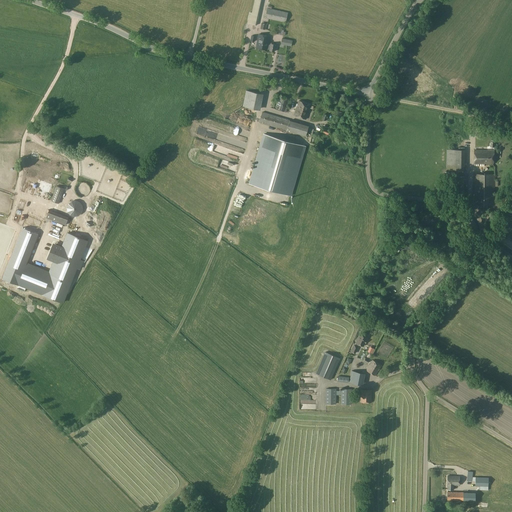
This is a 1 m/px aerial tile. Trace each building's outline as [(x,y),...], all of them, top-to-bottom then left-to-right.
[(256,25),(261,0),(254,0),(252,13),(250,12),(247,23),(256,25)] [(265,18),(269,19),(286,23),(288,13),(267,8),(265,18)] [(269,43),(268,43),(270,36),(259,34),(256,48),(267,50),(269,43)] [(271,44),(269,43),(267,50),(270,50),(269,51),(274,52),(276,45),(271,44)] [(258,110),(261,93),(245,91),(242,107),(258,110)] [(271,108),(286,112),(287,108),(286,108),(289,98),(275,95),(271,108)] [(297,107),(295,111),(294,115),(306,119),(311,105),(299,101),(298,104),(297,107)] [(262,112),(259,123),(277,128),(286,131),(289,120),(262,112)] [(340,128),(342,123),(330,118),(328,124),(340,128)] [(305,146),(264,134),(249,184),(290,196),(305,146)] [(457,168),(463,168),(464,149),(447,149),(446,164),(457,164),(457,168)] [(474,164),(493,164),(493,151),(474,150),(474,164)] [(25,169),(19,185),(29,188),(30,184),(33,186),(36,180),(33,178),(35,173),(25,169)] [(494,205),(494,201),(495,174),(474,174),(473,205),(494,205)] [(463,183),(463,175),(455,175),(455,183),(463,183)] [(33,186),(33,187),(45,192),(48,183),(37,178),(36,180),(33,186)] [(65,190),(60,206),(67,208),(72,192),(65,190)] [(236,217),(240,201),(243,202),(244,197),(241,196),(241,198),(237,197),(236,201),(231,200),(229,210),(233,211),(231,216),(236,217)] [(40,212),(38,216),(63,224),(65,215),(35,206),(34,210),(40,212)] [(491,210),(489,211),(483,220),(484,222),(486,224),(489,224),(494,215),(494,213),(494,211),(491,210)] [(27,216),(25,222),(40,228),(43,222),(27,216)] [(469,217),(468,220),(475,231),(478,229),(478,227),(472,217),(469,217)] [(38,234),(23,228),(2,280),(62,304),(70,283),(50,275),(25,265),(38,234)] [(87,241),(67,234),(62,247),(56,262),(50,275),(70,283),(87,241)] [(62,247),(55,245),(49,259),(56,262),(62,247)] [(365,343),(366,340),(368,337),(360,333),(356,343),(363,346),(365,343)] [(316,374),(331,380),(340,359),(325,352),(316,374)] [(367,370),(375,376),(381,366),(373,361),(367,370)] [(350,380),(354,380),(353,383),(361,385),(363,373),(352,371),(350,380)] [(336,395),(336,391),(336,389),(325,389),(325,404),(336,404),(336,395)] [(341,391),(341,395),(341,405),(351,405),(351,389),(341,389),(341,391)] [(372,390),(360,390),(360,403),(372,403),(372,390)] [(448,476),(447,485),(447,489),(453,489),(454,485),(459,485),(459,477),(448,476)] [(476,477),(475,481),(475,486),(488,487),(488,478),(476,477)] [(463,500),(463,492),(448,492),(447,499),(463,500)] [(463,492),(463,500),(475,500),(475,492),(463,492)]
